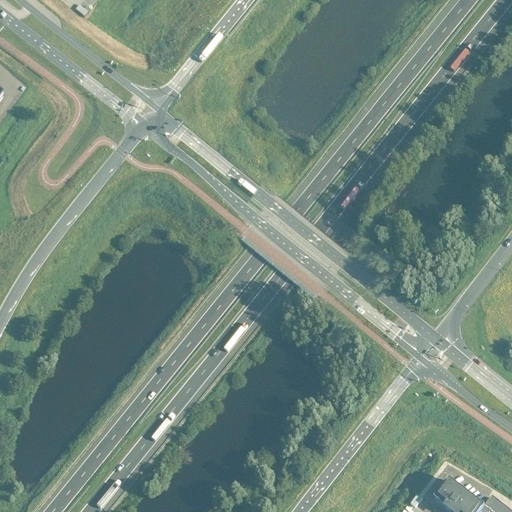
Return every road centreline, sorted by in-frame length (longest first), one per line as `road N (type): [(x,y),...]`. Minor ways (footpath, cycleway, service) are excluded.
road 1 (motorway): [(469,0),(53,511)]
road 2 (motorway): [(90,511),(505,0)]
road 3 (tertiary): [(142,125),(421,358)]
road 4 (tertiary): [(433,341),(155,109)]
road 5 (motorway): [(142,125),(30,268),(0,321)]
road 6 (motorway): [(300,511),(421,358)]
road 7 (tertiary): [(8,18),(142,125)]
road 8 (tertiary): [(155,109),(28,8)]
road 9 (motorway): [(244,0),(155,109)]
road 10 (motorway): [(433,341),(511,239)]
